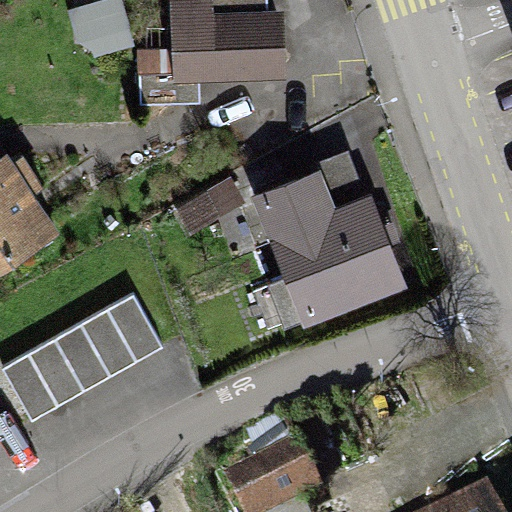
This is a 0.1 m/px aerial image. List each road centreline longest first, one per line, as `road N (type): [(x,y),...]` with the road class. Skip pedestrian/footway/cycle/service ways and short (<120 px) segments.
road 1 (residential): [(511,299),(159,403),(10,511)]
road 2 (residential): [(426,56),(511,294)]
